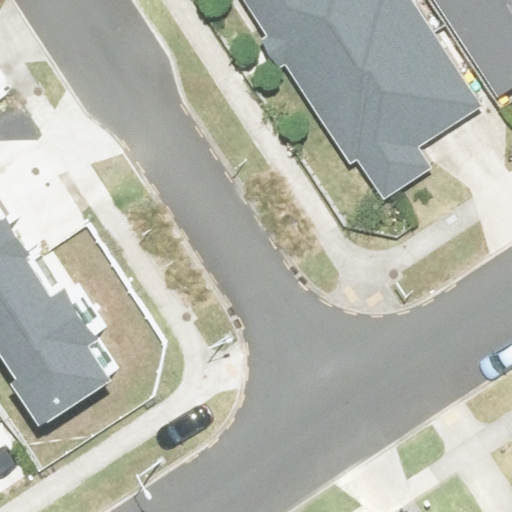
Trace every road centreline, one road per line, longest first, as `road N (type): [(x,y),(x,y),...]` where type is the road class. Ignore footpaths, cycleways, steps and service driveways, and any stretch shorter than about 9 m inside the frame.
road 1 (residential): [(340,421),(70,0)]
road 2 (residential): [(340,421),(511,309)]
road 3 (residential): [(200,511),(340,421)]
